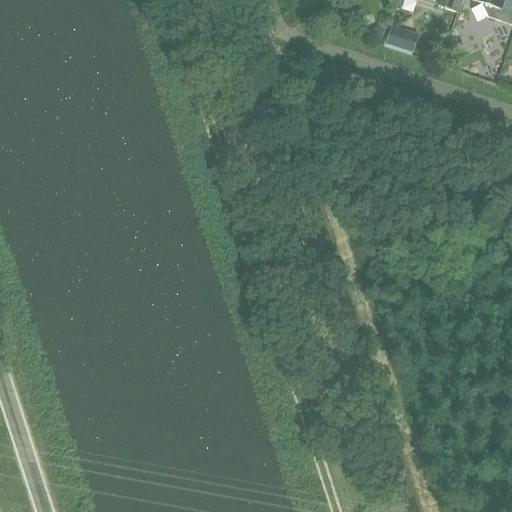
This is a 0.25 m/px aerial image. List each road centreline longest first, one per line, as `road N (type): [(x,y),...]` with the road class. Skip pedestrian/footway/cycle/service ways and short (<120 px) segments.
road 1 (track): [(186,61),(331,511)]
road 2 (unclassified): [(45,511),(0,369)]
